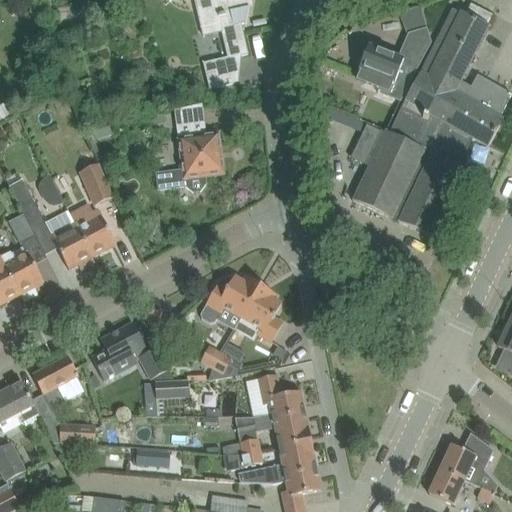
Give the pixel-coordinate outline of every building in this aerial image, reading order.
[(220,32),(221,36),(242,31),(240,25),(246,24),(249,0),(165,0),(166,2),(173,0),(193,0),(202,37),(220,32)] [(471,5),(465,16),(487,27),(493,16),(471,5)] [(405,12),(399,14),(407,36),(408,35),(427,30),(420,7),(405,12)] [(362,135),(350,159),(369,168),(369,169),(366,174),(353,203),(430,239),(463,169),(460,168),(472,140),(488,148),(503,122),(499,120),(511,96),(477,77),(468,93),(457,87),(460,83),(488,27),(487,27),(465,16),(461,14),(461,15),(453,12),(452,13),(451,12),(451,14),(452,14),(421,76),(420,76),(419,78),(404,101),(401,110),(389,135),(385,133),(385,135),(367,126),(362,135)] [(362,72),(358,82),(379,91),(378,94),(400,103),(412,80),(418,68),(431,45),(427,30),(408,35),(399,55),(397,60),(368,48),(359,71),(362,72)] [(242,31),(221,36),(227,58),(202,64),(208,91),(238,84),(235,72),(238,72),(239,58),(248,56),(242,31)] [(0,123),(11,117),(4,105),(0,107),(0,123)] [(174,112),(177,127),(203,124),(201,107),(174,112)] [(156,176),(158,192),(186,188),(186,193),(202,191),(201,179),(223,176),(218,137),(178,142),(182,172),(156,176)] [(112,199),(98,165),(97,166),(78,174),(92,207),(112,199)] [(18,208),(25,222),(26,222),(45,257),(57,251),(68,272),(78,267),(80,272),(94,265),(91,260),(92,259),(69,214),(67,212),(45,224),(32,200),(18,208)] [(116,247),(100,217),(97,210),(91,212),(87,204),(69,214),(92,259),(116,247)] [(10,252),(0,257),(0,259),(20,297),(43,285),(34,267),(47,261),(45,257),(26,222),(25,222),(12,229),(24,254),(14,260),(10,252)] [(0,307),(20,297),(0,259),(0,307)] [(223,310),(241,320),(260,288),(245,279),(243,283),(235,279),(227,291),(226,290),(226,291),(218,287),(200,317),(201,321),(209,326),(215,324),(223,310)] [(260,288),(241,320),(234,331),(247,339),(254,328),(260,332),(256,337),(270,346),(283,325),(274,320),(275,319),(274,318),(281,306),(273,301),(275,297),(260,288)] [(145,319),(156,340),(170,332),(159,311),(145,319)] [(511,324),(510,323),(498,349),(507,353),(499,370),(503,372),(502,373),(511,379),(511,324)] [(168,372),(157,353),(149,357),(133,325),(100,342),(106,353),(92,360),(103,383),(135,366),(134,364),(138,361),(149,382),(168,372)] [(200,365),(212,372),(222,354),(208,348),(200,365)] [(222,354),(212,372),(222,377),(231,359),(222,354)] [(84,393),(76,379),(78,378),(68,359),(33,378),(43,397),(52,415),(66,407),(65,404),(84,393)] [(252,420),(253,425),(304,414),(300,394),(281,398),(277,378),(257,382),(263,407),(269,406),(271,416),(252,420)] [(143,385),(145,418),(162,418),(161,400),(188,398),(187,380),(154,382),(154,385),(143,385)] [(40,419),(32,402),(31,403),(31,401),(22,384),(0,395),(0,425),(16,417),(22,429),(40,419)] [(93,447),(93,427),(60,426),(52,415),(43,397),(37,400),(32,402),(40,419),(54,445),(60,445),(93,447)] [(274,430),(278,450),(310,443),(304,414),(253,425),(255,434),(274,430)] [(475,488),(491,452),(470,437),(462,452),(452,447),(440,472),(465,484),(475,488)] [(226,447),(228,457),(242,458),(259,454),(256,441),(226,447)] [(271,478),(271,482),(317,473),(310,443),(278,450),(283,475),(271,478)] [(0,450),(0,473),(6,484),(25,474),(10,445),(0,450)] [(136,452),(135,467),(168,470),(170,455),(136,452)] [(242,458),(228,457),(229,460),(224,461),(227,472),(261,465),(259,454),(242,458)] [(465,484),(440,472),(428,496),(453,508),(465,484)] [(317,473),(271,482),(272,487),(285,484),(287,494),(281,495),(284,511),(304,511),(301,497),(321,493),(317,473)] [(0,491),(0,511),(15,511),(20,510),(8,488),(0,491)] [(477,500),(489,505),(492,498),(480,493),(477,500)] [(212,497),(209,511),(245,511),(246,509),(247,502),(212,497)] [(124,511),(125,503),(85,499),(84,511),(124,511)]
